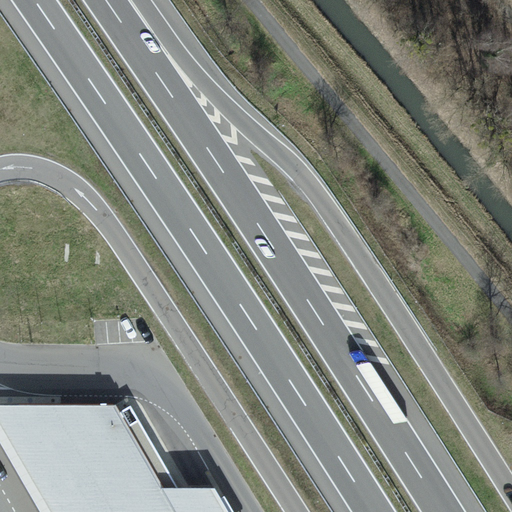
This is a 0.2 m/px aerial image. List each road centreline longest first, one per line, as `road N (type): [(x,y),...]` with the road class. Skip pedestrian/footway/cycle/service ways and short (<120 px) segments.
road 1 (motorway): [(34,0),(373,511)]
road 2 (motorway): [(443,511),(106,0)]
road 3 (unclassified): [(251,0),(511,320)]
